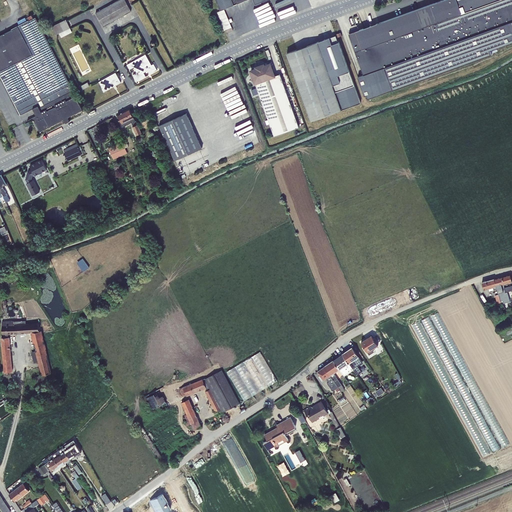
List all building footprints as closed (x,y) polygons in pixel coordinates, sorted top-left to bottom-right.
[(124,0),(118,0),(96,13),(103,26),(131,11),(124,0)] [(215,0),(220,11),(224,9),(246,0),(253,0),(255,5),(261,2),(266,0),(215,0)] [(511,0),(442,0),(349,34),(364,75),(358,77),(364,96),(367,95),(368,99),(492,54),(492,53),(497,51),(496,48),(511,42),(511,0)] [(224,9),(220,11),(217,12),(222,23),(221,23),(225,30),(227,33),(233,31),(224,9)] [(36,17),(0,35),(0,74),(21,115),(24,113),(27,121),(34,117),(41,132),(41,131),(64,119),(66,123),(70,121),(68,117),(83,109),(83,110),(36,17)] [(66,19),(51,27),(56,35),(59,33),(61,38),(72,32),(66,19)] [(336,36),(287,53),(311,121),(361,103),(339,42),(338,42),(336,36)] [(142,77),(143,78),(148,75),(146,76),(143,72),(147,70),(150,74),(157,70),(154,64),(152,65),(146,54),(127,64),(130,69),(134,67),(137,72),(133,75),(137,83),(138,83),(137,81),(136,80),(142,77)] [(274,76),(276,75),(271,62),(265,64),(264,63),(254,66),(255,68),(249,70),(254,85),(256,84),(251,71),(257,69),(256,67),(264,65),(264,66),(270,64),(274,76)] [(251,71),(256,84),(257,88),(259,93),(274,136),(299,127),(280,74),(276,75),(274,76),(270,64),(264,66),(264,65),(256,67),(257,69),(251,71)] [(116,72),(99,81),(105,91),(121,82),(116,72)] [(129,108),(117,114),(120,120),(119,120),(121,125),(121,126),(122,127),(123,127),(124,127),(124,126),(125,126),(132,122),(137,135),(142,133),(136,120),(135,121),(129,108)] [(187,113),(159,125),(175,160),(202,148),(187,113)] [(95,126),(88,130),(95,144),(102,140),(95,126)] [(75,140),(57,149),(58,152),(76,143),(75,140)] [(125,141),(109,148),(113,159),(127,153),(125,148),(128,146),(125,141)] [(77,144),(63,150),(68,161),(82,154),(77,144)] [(28,171),(26,179),(27,183),(26,183),(32,195),(40,191),(34,179),(33,180),(32,179),(33,175),(34,174),(35,176),(36,175),(38,174),(43,172),(43,171),(45,170),(45,171),(47,169),(42,159),(30,166),(32,170),(28,171)] [(0,175),(0,190),(1,193),(5,199),(6,202),(10,200),(3,187),(7,184),(1,175),(0,175)] [(504,284),(511,282),(511,281),(510,274),(502,276),(504,284)] [(494,279),(497,289),(499,294),(500,299),(502,303),(510,301),(507,292),(511,290),(511,285),(504,288),(504,285),(504,284),(502,276),(494,279)] [(494,279),(482,282),(484,290),(493,287),(494,290),(497,289),(494,279)] [(499,294),(495,295),(497,305),(499,304),(500,307),(503,306),(502,303),(500,299),(499,294)] [(448,313),(449,315),(451,314),(449,310),(443,313),(445,319),(448,318),(446,314),(448,313)] [(4,334),(4,337),(8,337),(8,334),(31,332),(36,351),(32,352),(34,363),(38,362),(41,374),(46,373),(52,372),(42,330),(40,331),(38,323),(26,323),(26,321),(12,321),(12,320),(6,320),(6,321),(2,321),(3,334),(4,334)] [(372,335),(361,342),(364,347),(364,349),(365,351),(367,351),(369,354),(374,351),(373,349),(378,346),(372,335)] [(4,337),(1,337),(4,372),(13,371),(11,348),(10,348),(10,346),(11,346),(10,337),(8,337),(4,337)] [(352,347),(343,354),(353,370),(357,375),(362,372),(358,366),(363,363),(352,347)] [(244,400),(278,381),(262,351),(228,370),(244,400)] [(343,354),(333,360),(340,369),(344,376),(353,370),(343,354)] [(324,366),(340,390),(341,392),(345,389),(334,373),(340,369),(333,360),(324,366)] [(337,392),(340,390),(324,366),(317,371),(320,375),(319,376),(323,381),(326,378),(329,382),(327,383),(333,391),(335,389),(337,392)] [(222,370),(203,379),(183,387),(179,389),(182,394),(183,395),(186,394),(187,396),(200,391),(200,390),(201,390),(207,388),(208,390),(205,391),(215,411),(214,412),(216,416),(239,403),(222,370)] [(48,380),(46,373),(41,374),(35,376),(37,383),(48,380)] [(378,396),(384,392),(381,388),(375,392),(378,396)] [(160,390),(146,398),(152,410),(166,402),(160,390)] [(189,399),(181,402),(187,414),(191,424),(194,430),(201,426),(197,416),(196,415),(197,415),(194,408),(193,409),(193,408),(193,407),(189,399)] [(324,416),(328,414),(321,401),(313,405),(313,406),(311,407),(311,406),(304,410),(307,416),(308,415),(312,422),(320,418),(319,417),(323,415),(324,416)] [(187,414),(183,416),(187,426),(191,424),(187,414)] [(264,442),(268,450),(277,445),(277,446),(288,440),(286,435),(295,430),(294,427),(296,426),(290,417),(277,424),(275,422),(274,422),(277,428),(264,435),(267,440),(264,442)] [(142,425),(138,428),(160,461),(164,459),(142,425)] [(341,438),(345,435),(340,427),(337,429),(337,431),(341,438)] [(66,447),(64,448),(70,459),(81,452),(74,440),(65,445),(66,447)] [(57,449),(58,451),(66,463),(67,462),(69,465),(72,463),(70,460),(70,459),(64,448),(63,447),(59,450),(58,448),(57,449)] [(300,449),(295,452),(301,462),(305,459),(300,449)] [(58,451),(52,455),(60,467),(66,463),(58,451)] [(46,463),(45,464),(49,471),(50,470),(52,472),(54,470),(60,467),(52,455),(44,460),(46,463)] [(76,463),(73,465),(79,475),(82,472),(76,463)] [(44,464),(38,468),(43,475),(49,471),(45,464),(44,464)] [(82,487),(76,478),(72,481),(78,490),(82,487)] [(23,482),(9,494),(15,501),(29,490),(23,482)] [(105,492),(101,495),(107,504),(111,501),(105,492)] [(336,492),(331,495),(335,502),(340,500),(336,492)] [(45,493),(37,499),(42,505),(49,499),(45,493)] [(9,511),(11,511),(0,494),(0,506),(3,511),(9,511)] [(163,494),(150,500),(154,508),(167,502),(165,498),(163,494)] [(32,503),(29,500),(25,503),(26,503),(23,506),(24,508),(32,503)] [(57,501),(53,504),(58,511),(60,511),(63,510),(57,501)] [(167,502),(154,508),(155,511),(164,511),(171,509),(167,502)]
